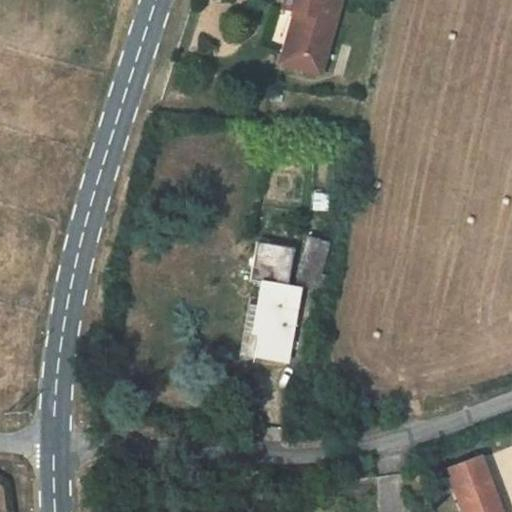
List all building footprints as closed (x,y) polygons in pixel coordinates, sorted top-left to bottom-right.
[(330,0),(302,0),(299,12),(330,21),(336,1),(330,0)] [(281,63),(319,74),(334,22),(330,21),(299,12),(295,11),(281,63)] [(296,283),(317,289),(329,242),(308,236),(296,283)] [(287,362),(299,289),(263,283),(259,306),(254,333),(260,334),(257,357),(287,362)] [(254,333),(259,306),(249,304),(244,331),(254,333)] [(497,511),(477,458),(444,471),(459,511),(497,511)]
